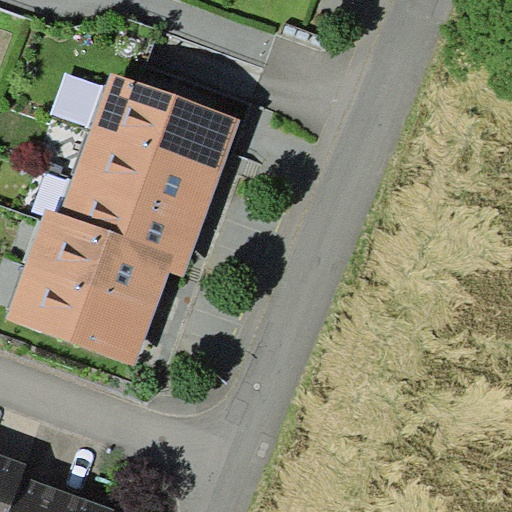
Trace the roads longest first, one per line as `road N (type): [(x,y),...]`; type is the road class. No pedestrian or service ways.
road 1 (residential): [(222,462),(413,0)]
road 2 (residential): [(222,462),(0,379)]
